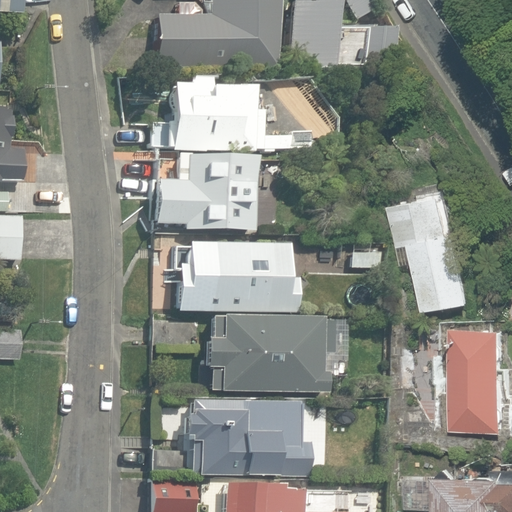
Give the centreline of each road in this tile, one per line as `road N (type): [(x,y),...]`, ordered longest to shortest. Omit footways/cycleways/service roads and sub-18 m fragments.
road 1 (residential): [(80,511),(88,217),(69,0)]
road 2 (residential): [(511,144),(430,0)]
